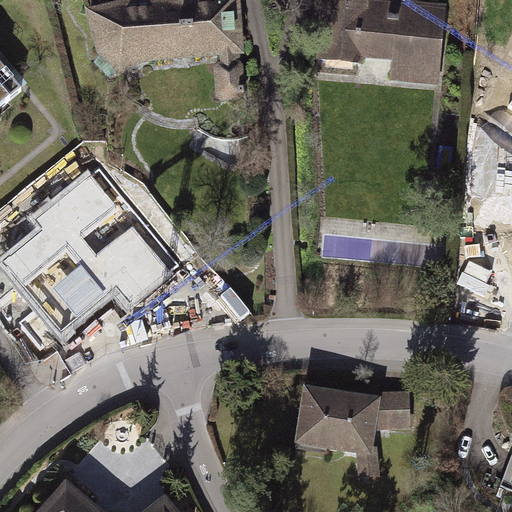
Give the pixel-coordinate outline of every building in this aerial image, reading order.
[(240,0),(141,0),(86,6),(94,56),(117,74),(158,63),(220,58),(221,63),(215,69),(217,103),(248,101),(244,66),(242,63),(241,57),(247,56),(240,0)] [(439,87),(446,6),(385,0),(320,0),(314,62),(361,66),(362,59),(392,62),(390,82),(439,87)] [(0,63),(0,108),(22,91),(0,63)] [(45,230),(4,263),(62,332),(117,287),(131,304),(170,272),(133,227),(98,256),(81,235),(117,206),(91,176),(37,220),(45,230)] [(306,387),(296,447),(359,454),(374,456),(377,439),(378,432),(412,431),(411,393),(374,394),(374,398),(306,387)] [(374,456),(359,454),(361,479),(381,479),(377,439),(374,456)] [(177,511),(165,495),(142,511),(102,511),(64,480),(36,511),(177,511)]
